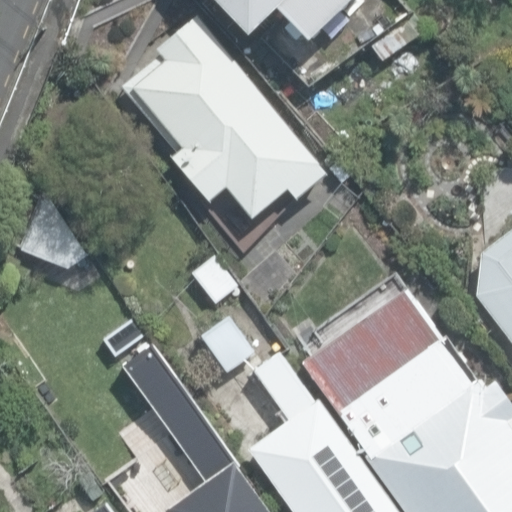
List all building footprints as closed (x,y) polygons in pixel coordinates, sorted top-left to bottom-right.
[(277,6),(308,38),(348,0),(219,0),(250,32),(277,6)] [(370,44),(382,59),(426,27),(415,11),(370,44)] [(214,195),(237,222),(249,212),(253,217),(284,192),(290,199),(323,172),(316,164),(320,161),(198,13),(156,48),(161,54),(123,85),(178,151),(174,155),(210,198),(214,195)] [(511,228),(483,251),(477,296),(511,342),(511,228)] [(192,272),(214,301),(237,284),(215,255),(192,272)] [(364,452),(406,511),(511,511),(511,400),(495,378),(484,386),(446,334),(442,337),(408,289),(305,363),(367,450),(364,452)] [(0,316),(0,324),(43,388),(82,361),(35,293),(0,316)] [(202,334),(228,370),(255,351),(229,315),(202,334)] [(275,511),(153,343),(123,364),(198,466),(188,473),(198,486),(163,511),(275,511)] [(401,511),(319,397),(315,400),(279,350),(254,368),(282,408),(278,412),(284,420),(248,446),(295,511),(401,511)] [(113,511),(106,501),(90,511),(113,511)]
